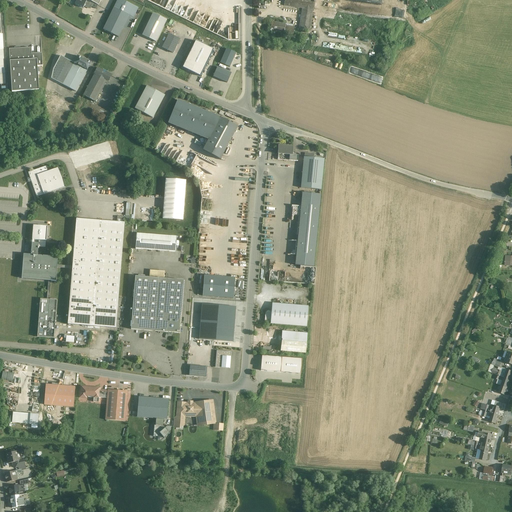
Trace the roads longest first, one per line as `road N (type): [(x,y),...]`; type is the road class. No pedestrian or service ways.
road 1 (unclassified): [(0,354),(244,388),(266,122)]
road 2 (unclassified): [(266,122),(420,177),(511,198)]
road 3 (unclassified): [(17,0),(246,112)]
road 4 (unknown): [(226,161),(282,169),(282,266)]
